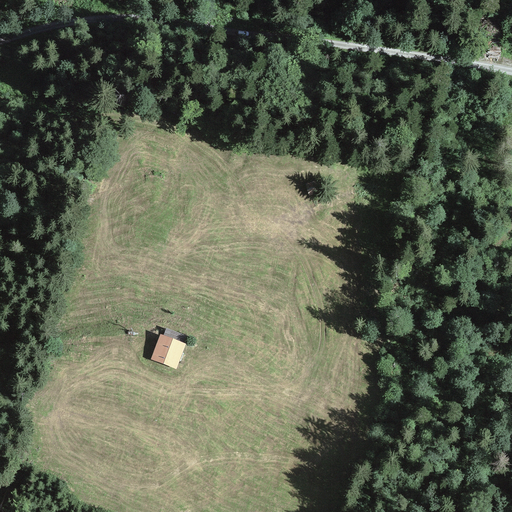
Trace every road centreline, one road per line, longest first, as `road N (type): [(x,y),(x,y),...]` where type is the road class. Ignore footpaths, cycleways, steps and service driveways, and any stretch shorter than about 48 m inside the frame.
road 1 (track): [(0,97),(95,121),(172,129),(233,169),(313,276),(322,352),(297,390),(185,374)]
road 2 (track): [(0,42),(85,19),(204,22),(511,74)]
